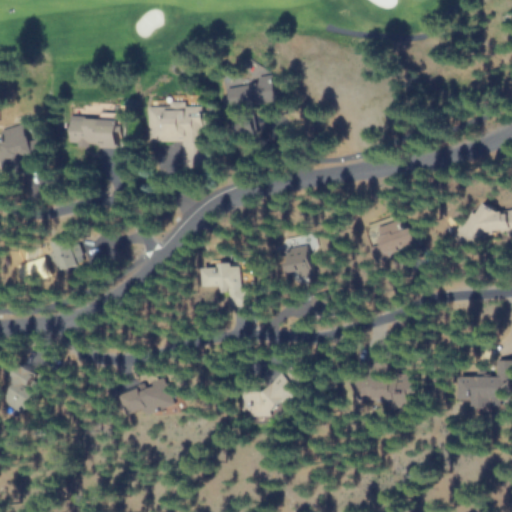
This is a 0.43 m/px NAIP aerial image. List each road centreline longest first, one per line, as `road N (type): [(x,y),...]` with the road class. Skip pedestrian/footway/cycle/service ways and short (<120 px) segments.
road 1 (residential): [(0,324),(92,310),(250,193),(429,163),(511,131)]
road 2 (residential): [(59,318),(83,354),(129,358),(218,335),(327,337),(439,297),(511,292)]
road 3 (residential): [(212,214),(145,195),(51,211),(0,206)]
